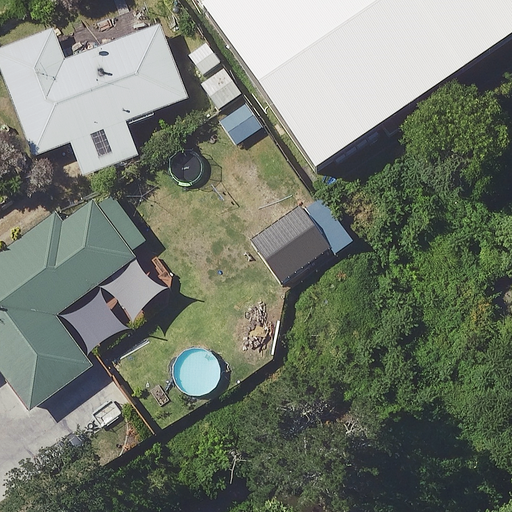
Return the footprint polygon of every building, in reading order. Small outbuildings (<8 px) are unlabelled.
[(511,0),(195,0),(310,168),(511,31),(511,0)] [(52,28),(0,47),(0,75),(32,161),(69,147),(81,177),(138,155),(126,124),(188,101),(159,25),(64,60),(52,28)] [(86,192),(0,253),(0,377),(27,415),(93,367),(56,316),(134,259),(86,192)] [(299,208),(251,242),(282,285),(330,251),(299,208)] [(250,257),(223,219),(174,255),(201,293),(250,257)]
